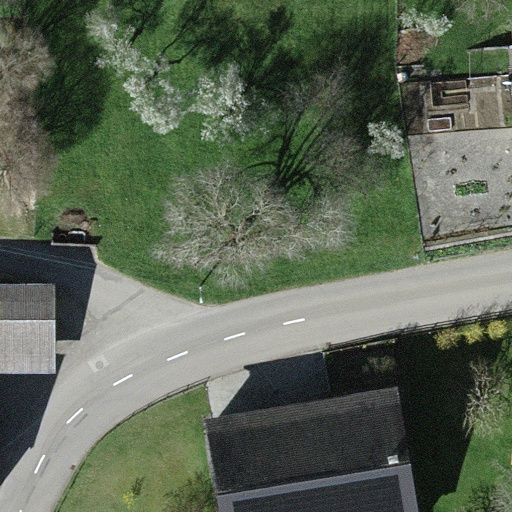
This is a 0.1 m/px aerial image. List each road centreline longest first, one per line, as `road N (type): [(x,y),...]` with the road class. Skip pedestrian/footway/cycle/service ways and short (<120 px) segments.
road 1 (tertiary): [(511,284),(303,319),(161,359)]
road 2 (tertiary): [(161,359),(125,374),(64,422),(17,511)]
road 3 (residential): [(0,266),(61,275),(161,359)]
